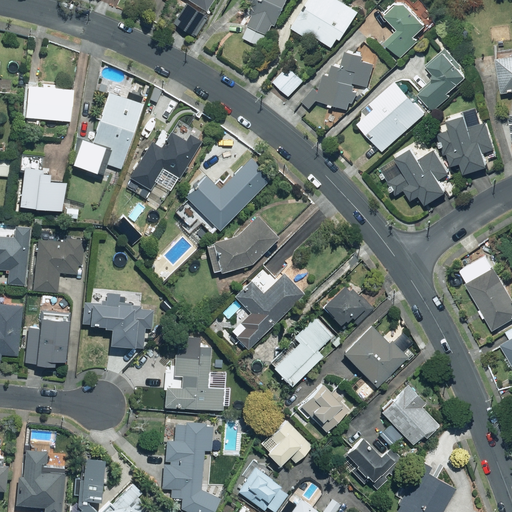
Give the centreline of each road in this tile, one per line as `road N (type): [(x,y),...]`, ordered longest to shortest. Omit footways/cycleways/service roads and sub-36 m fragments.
road 1 (residential): [(401,263),(317,166),(221,89),(97,27),(0,0)]
road 2 (residential): [(511,498),(459,365),(401,263)]
road 3 (residential): [(401,263),(511,187)]
